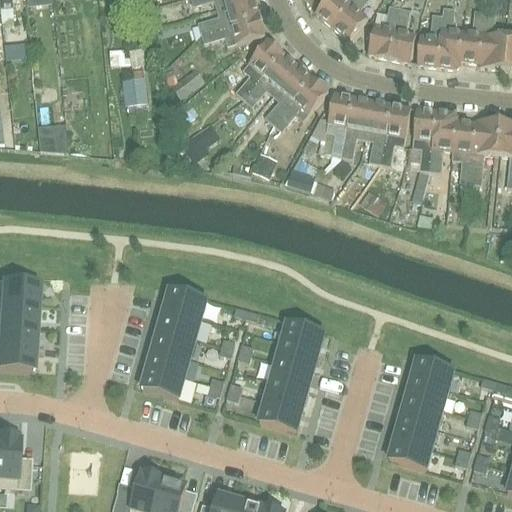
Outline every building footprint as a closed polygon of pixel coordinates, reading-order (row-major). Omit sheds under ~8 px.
[(1,12),(14,11),(13,0),(0,0),(0,4),(1,12)] [(253,0),(195,0),(189,2),(192,12),(213,7),(215,14),(255,4),(253,0)] [(345,0),(343,3),(340,0),(331,0),(317,18),(332,31),(357,0),(345,0)] [(357,0),(332,31),(347,43),(365,21),(360,17),(373,0),(357,0)] [(255,4),(215,14),(218,23),(197,29),(200,39),(260,22),(255,4)] [(369,60),(389,64),(396,32),(399,14),(389,12),(385,35),(374,32),(369,60)] [(399,14),(396,32),(389,64),(410,68),(416,41),(405,39),(410,16),(400,13),(399,14)] [(459,71),(462,38),(454,37),(454,14),(444,13),(443,21),(442,36),(439,72),(456,74),(459,71)] [(477,72),(480,72),(485,19),(485,18),(475,17),(473,38),(462,38),(459,71),(460,70),(461,66),(477,68),(477,72)] [(502,74),(506,75),(509,42),(492,41),(494,20),(485,19),(480,72),(502,74)] [(439,72),(442,36),(443,21),(433,20),(430,42),(422,41),(419,70),(439,72)] [(260,22),(200,39),(203,50),(224,44),(226,52),(236,49),(265,40),(260,22)] [(269,46),(249,70),(243,77),(249,82),(235,99),(244,106),(284,59),(269,46)] [(284,59),(244,106),(252,112),(266,97),(272,102),(299,71),(284,59)] [(272,102),(279,107),(265,123),(273,131),(313,83),(299,71),(272,102)] [(182,105),(204,88),(196,73),(172,90),(182,105)] [(143,83),(133,84),(123,85),(126,111),(128,110),(136,109),(148,108),(145,83),(143,83)] [(313,83),(273,131),(281,138),(295,121),(302,127),(308,120),(329,96),(313,83)] [(335,140),(332,161),(332,162),(342,164),(353,102),(334,99),(329,127),(327,139),(335,140)] [(353,102),(342,164),(352,165),(356,145),(365,146),(372,106),(353,102)] [(372,106),(365,146),(373,148),(369,168),(380,170),(391,109),(372,106)] [(391,109),(380,170),(390,172),(394,152),(403,153),(405,143),(411,113),(391,109)] [(436,117),(416,115),(413,145),(413,154),(421,155),(419,177),(430,178),(436,117)] [(453,119),(436,117),(430,178),(441,179),(443,157),(452,158),(456,123),(453,119)] [(460,189),(470,190),(476,129),(475,129),(457,127),(457,125),(456,123),(452,158),(452,165),(462,166),(460,189)] [(500,127),(497,127),(476,125),(475,129),(476,129),(470,190),(481,191),(484,159),(497,160),(500,127)] [(511,128),(503,128),(500,127),(497,160),(510,161),(507,193),(511,193),(511,128)] [(68,157),(65,129),(38,131),(40,156),(68,157)] [(10,153),(11,138),(11,135),(0,134),(0,152),(10,153)] [(271,164),(262,161),(260,160),(252,179),(263,184),(271,164)] [(302,173),(295,189),(317,199),(324,183),(302,173)] [(370,217),(387,220),(390,201),(373,199),(370,217)] [(511,255),(511,253),(501,252),(500,264),(511,265),(511,255)] [(0,307),(38,310),(39,288),(0,284),(0,307)] [(165,314),(201,325),(206,307),(207,304),(170,294),(165,314)] [(38,310),(0,307),(0,308),(2,309),(1,328),(0,328),(0,329),(36,331),(38,310)] [(236,312),(234,320),(245,324),(248,316),(236,312)] [(159,334),(196,344),(201,325),(165,314),(159,334)] [(248,316),(245,324),(257,327),(259,319),(248,316)] [(288,327),(282,348),(319,358),(324,339),(325,338),(288,327)] [(0,329),(0,350),(35,353),(36,331),(0,329)] [(153,354),(190,364),(196,344),(159,334),(153,354)] [(224,344),(221,352),(233,355),(235,347),(224,344)] [(313,378),(319,358),(282,348),(277,367),(313,378)] [(240,357),(251,360),(254,352),(242,349),(240,357)] [(0,373),(33,376),(35,353),(0,350),(0,373)] [(231,362),(233,355),(221,352),(219,359),(231,362)] [(153,354),(148,373),(185,384),(190,364),(153,354)] [(251,360),(240,357),(238,365),(249,368),(251,360)] [(412,385),(448,395),(454,375),(418,365),(412,385)] [(313,378),(277,367),(271,387),(308,397),(313,378)] [(179,404),(185,384),(148,373),(142,394),(179,404)] [(210,391),(222,394),(224,386),(212,383),(210,391)] [(483,383),(481,391),(493,394),(495,386),(483,383)] [(443,415),(448,395),(412,385),(406,405),(443,415)] [(493,394),(504,398),(507,390),(495,386),(493,394)] [(308,397),(271,387),(265,407),(302,417),(308,397)] [(231,388),(229,396),(240,399),(243,392),(231,388)] [(222,394),(210,391),(208,398),(219,402),(222,394)] [(229,396),(226,404),(238,407),(240,399),(229,396)] [(401,424),(437,435),(443,415),(406,405),(401,424)] [(296,437),(302,417),(265,407),(260,427),(296,437)] [(470,415),(468,422),(480,426),(482,418),(470,415)] [(489,420),(487,428),(498,431),(501,423),(489,420)] [(478,434),(480,426),(468,422),(466,430),(472,432),(477,433),(478,434)] [(395,444),(432,454),(437,435),(401,424),(395,444)] [(496,439),(498,431),(487,428),(485,435),(496,439)] [(0,493),(30,495),(31,470),(19,469),(19,463),(20,444),(18,444),(18,442),(0,440),(0,493)] [(432,454),(395,444),(389,464),(426,475),(432,454)] [(471,457),(459,454),(457,462),(469,465),(471,457)] [(478,459),(476,467),(487,470),(490,462),(478,459)] [(469,465),(457,462),(455,469),(466,473),(469,465)] [(485,478),(487,470),(476,467),(473,475),(485,478)] [(113,511),(156,511),(164,484),(164,483),(161,483),(162,479),(147,475),(146,478),(143,477),(143,478),(142,477),(135,501),(118,497),(113,511)] [(164,484),(156,511),(193,511),(195,507),(195,506),(183,503),(186,495),(187,490),(164,484)] [(239,511),(241,506),(219,499),(214,511),(239,511)]
